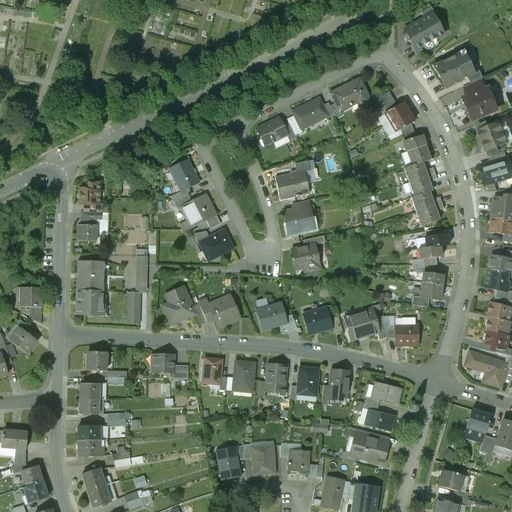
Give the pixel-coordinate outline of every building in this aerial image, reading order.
[(423,19),(432,14),(434,13),(431,8),(420,13),(423,19)] [(443,36),(432,14),(423,19),(404,30),(416,51),(443,36)] [(467,56),(464,50),(431,66),(435,72),(437,71),(445,88),(466,78),(474,74),(473,74),(465,57),(467,56)] [(501,70),(495,76),(501,82),(507,76),(501,70)] [(474,74),(466,78),(470,84),(479,79),(482,78),(479,71),(473,74),(474,74)] [(497,109),(484,77),(482,78),(479,79),(484,90),(467,97),(463,99),(473,121),(495,112),(497,109)] [(484,90),(479,79),(470,84),(463,87),(467,97),(484,90)] [(370,102),(360,80),(345,88),(344,87),(329,94),(334,104),(338,113),(339,112),(357,103),(359,107),(370,102)] [(375,112),(379,118),(397,107),(388,92),(371,102),(377,112),(375,112)] [(322,107),(318,100),(291,113),(293,116),(286,120),(289,125),(294,136),(301,133),(300,131),(327,118),(322,107)] [(328,104),(322,107),(327,118),(333,115),(329,107),(328,104)] [(334,104),(329,107),(333,115),(334,118),(340,115),(339,112),(338,113),(334,104)] [(377,119),(383,128),(407,113),(402,104),(397,107),(379,118),(377,119)] [(413,123),(407,113),(383,128),(390,142),(402,136),(400,131),(410,124),(413,123)] [(283,128),(279,118),(256,130),(264,147),(286,136),(287,136),(283,128)] [(475,126),(477,132),(488,128),(486,122),(475,126)] [(476,138),(478,143),(504,133),(499,123),(488,128),(477,132),(479,137),(476,138)] [(402,136),(412,131),(410,124),(400,131),(402,136)] [(289,125),(283,128),(287,136),(286,136),(289,142),(295,139),(294,136),(289,125)] [(412,131),(402,136),(404,142),(415,138),(412,131)] [(508,143),(504,133),(478,143),(481,149),(484,147),(486,152),(497,147),(508,143)] [(424,146),(421,136),(415,138),(404,142),(402,143),(405,152),(406,152),(424,146)] [(429,160),(424,146),(406,152),(411,166),(422,163),(429,160)] [(497,147),(486,152),(488,158),(493,156),(500,154),(497,147)] [(348,153),(351,159),(358,156),(355,150),(348,153)] [(494,162),(506,158),(505,153),(500,154),(493,156),(494,162)] [(511,178),(511,176),(506,158),(494,162),(479,166),(485,185),(485,186),(495,183),(511,178)] [(199,183),(188,160),(169,169),(181,192),(189,188),(199,183)] [(296,173),(275,178),(280,201),(307,195),(305,184),(307,184),(305,172),(309,171),(307,162),(294,165),(296,173)] [(403,169),(408,183),(424,178),(421,172),(425,171),(422,163),(411,166),(403,169)] [(421,172),(424,178),(435,174),(433,168),(425,171),(421,172)] [(437,180),(435,174),(424,178),(426,184),(429,183),(437,180)] [(426,184),(424,178),(408,183),(402,186),(405,195),(412,193),(413,197),(429,192),(431,191),(429,183),(426,184)] [(79,205),(83,205),(100,205),(100,183),(89,183),(89,189),(80,189),(79,205)] [(497,192),(495,183),(485,186),(485,185),(482,185),(484,193),(497,192)] [(189,188),(181,192),(171,197),(177,210),(181,208),(180,207),(191,202),(188,196),(192,194),(189,188)] [(413,197),(411,198),(416,213),(430,207),(428,201),(432,200),(429,192),(413,197)] [(216,216),(205,195),(191,202),(180,207),(181,208),(187,221),(179,225),(183,233),(206,221),(216,216)] [(428,201),(430,207),(441,204),(439,198),(432,200),(428,201)] [(511,198),(505,198),(505,200),(494,198),(493,204),(490,205),(490,210),(492,212),(492,219),(511,221),(511,198)] [(292,210),(310,207),(309,201),(291,204),(292,210)] [(361,214),(358,202),(351,203),(354,216),(361,214)] [(377,210),(375,204),(362,209),(363,214),(377,210)] [(443,210),(441,204),(430,207),(433,213),(436,212),(443,210)] [(101,205),(100,205),(83,205),(83,213),(101,213),(101,205)] [(313,219),(310,207),(292,210),(283,212),(287,235),(312,230),(310,220),(313,219)] [(430,207),(416,213),(421,227),(439,221),(436,212),(433,213),(430,207)] [(83,224),(96,224),(97,221),(101,221),(101,213),(83,213),(81,213),(81,227),(83,227),(83,224)] [(221,224),(216,216),(206,221),(211,230),(221,224)] [(503,242),(511,243),(511,221),(492,219),(490,233),(504,235),(503,242)] [(83,227),(81,227),(78,227),(78,242),(96,242),(96,224),(83,224),(83,227)] [(233,249),(224,230),(209,237),(198,243),(198,244),(199,243),(208,262),(233,249)] [(425,233),(426,239),(441,237),(440,230),(425,233)] [(194,235),(198,243),(209,237),(206,232),(194,235)] [(302,241),(304,247),(314,244),(314,245),(324,243),(323,236),(302,241)] [(448,246),(446,236),(441,237),(426,239),(424,239),(426,249),(439,247),(448,246)] [(304,247),(291,250),(296,271),(303,269),(304,273),(320,270),(314,245),(314,244),(304,247)] [(435,258),(441,258),(439,247),(426,249),(417,250),(419,261),(435,258)] [(148,257),(137,257),(136,293),(140,293),(147,293),(148,257)] [(488,270),(511,275),(511,273),(511,260),(505,259),(491,257),(488,270)] [(435,258),(419,261),(411,262),(411,266),(416,266),(436,266),(435,258)] [(76,291),(102,292),(103,263),(77,262),(76,291)] [(416,274),(423,275),(437,276),(436,266),(416,266),(416,274)] [(497,290),(508,293),(509,291),(511,275),(488,270),(485,288),(497,290)] [(423,275),(422,285),(442,287),(443,277),(437,276),(423,275)] [(440,302),(442,287),(422,285),(421,285),(419,299),(428,300),(440,302)] [(192,307),(183,288),(172,293),(175,300),(162,306),(171,326),(194,315),(195,315),(192,307)] [(42,289),(20,289),(20,308),(29,308),(29,314),(41,314),(42,289)] [(508,293),(497,290),(495,298),(505,301),(511,302),(511,291),(509,291),(508,293)] [(102,292),(76,291),(75,315),(103,316),(103,306),(102,306),(102,292)] [(127,323),(139,323),(140,293),(136,293),(127,293),(127,323)] [(239,318),(229,295),(208,304),(205,306),(210,317),(212,316),(215,322),(217,328),(239,318)] [(205,306),(208,304),(205,298),(197,302),(198,304),(206,323),(207,325),(215,322),(212,316),(210,317),(205,306)] [(427,308),(428,300),(419,299),(412,298),(411,306),(420,308),(427,308)] [(511,308),(503,306),(491,303),(491,304),(488,305),(487,310),(489,313),(488,317),(489,317),(509,322),(511,311),(511,308)] [(198,304),(192,307),(195,315),(194,315),(199,326),(206,323),(198,304)] [(280,304),(255,310),(261,331),(282,325),(286,324),(284,317),(280,304)] [(379,314),(380,305),(366,310),(366,313),(344,319),(350,342),(377,333),(378,333),(375,320),(380,319),(379,314)] [(326,309),(302,316),(308,336),(332,329),(329,320),(326,309)] [(41,314),(29,314),(29,319),(41,325),(41,314)] [(292,315),(284,317),(286,324),(282,325),(284,332),(296,328),(292,315)] [(337,317),(329,320),(332,329),(333,329),(334,335),(342,333),(337,317)] [(509,322),(489,317),(489,321),(486,322),(485,327),(487,330),(486,331),(488,331),(508,336),(511,323),(509,322)] [(380,319),(375,320),(378,333),(377,333),(379,341),(386,339),(382,327),(380,319)] [(417,347),(417,327),(415,327),(415,319),(395,319),(395,327),(395,339),(395,347),(417,347)] [(395,339),(395,327),(382,327),(386,339),(395,339)] [(26,335),(20,330),(10,343),(26,355),(36,341),(26,334),(26,335)] [(497,348),(506,350),(510,336),(508,336),(488,331),(487,334),(484,336),(483,341),(485,344),(485,345),(497,348)] [(0,354),(2,361),(9,359),(5,347),(0,334),(0,354)] [(5,347),(9,359),(15,357),(11,345),(5,347)] [(506,350),(497,348),(495,353),(508,356),(509,356),(511,351),(506,350)] [(106,353),(88,352),(87,371),(105,372),(106,353)] [(506,364),(469,353),(465,366),(486,372),(482,382),(500,388),(506,368),(507,365),(506,364)] [(173,356),(153,356),(153,373),(173,373),(173,366),(173,356)] [(221,360),(204,359),(201,384),(219,386),(220,378),(221,360)] [(244,363),(235,362),(233,379),(234,379),(233,392),(252,394),(255,365),(244,364),(244,363)] [(283,398),(286,367),(266,365),(265,382),(264,390),(265,390),(278,391),(278,397),(283,398)] [(188,366),(173,366),(173,373),(172,379),(187,380),(188,366)] [(318,370),(298,368),(297,387),(296,394),(297,394),(316,395),(318,370)] [(346,403),(349,373),(330,371),(329,387),(327,400),(328,400),(341,401),(341,403),(346,403)] [(226,392),(227,379),(220,378),(219,386),(219,391),(226,392)] [(234,379),(233,379),(227,379),(226,392),(233,392),(234,379)] [(402,391),(375,384),(371,398),(371,399),(379,402),(398,407),(402,391)] [(80,385),(80,400),(98,400),(99,385),(80,385)] [(366,397),(364,403),(378,407),(379,402),(371,399),(371,398),(366,397)] [(98,415),(98,400),(80,400),(79,415),(98,415)] [(364,403),(363,410),(367,411),(368,411),(376,413),(378,407),(364,403)] [(359,425),(391,433),(395,418),(376,413),(368,411),(367,411),(363,410),(361,417),(358,418),(357,422),(359,425)] [(490,416),(471,410),(466,428),(485,434),(490,416)] [(328,432),(328,419),(312,419),(312,432),(328,432)] [(511,451),(511,423),(503,420),(497,440),(495,447),(511,452),(511,451)] [(96,442),(99,442),(107,441),(107,428),(107,426),(106,426),(99,427),(99,434),(96,434),(96,442)] [(99,427),(77,427),(77,442),(96,442),(96,434),(99,434),(99,427)] [(355,436),(356,436),(385,443),(387,438),(357,430),(355,436)] [(27,433),(2,431),(2,432),(1,445),(1,449),(15,450),(25,451),(27,433)] [(385,443),(356,436),(351,455),(380,463),(385,443)] [(486,454),(491,438),(484,436),(479,452),(486,454)] [(495,447),(497,440),(491,438),(486,454),(483,462),(489,464),(495,447)] [(78,458),(102,457),(102,448),(99,448),(99,442),(96,442),(77,442),(78,458)] [(244,445),(234,447),(237,460),(243,460),(242,456),(244,445)] [(251,460),(251,453),(251,446),(244,445),(242,456),(243,460),(251,460)] [(280,458),(288,458),(288,451),(289,446),(280,445),(280,454),(280,458)] [(123,447),(117,448),(117,454),(112,455),(113,462),(125,460),(123,447)] [(234,447),(215,451),(220,481),(239,477),(237,460),(234,447)] [(262,452),(251,453),(251,460),(252,476),(275,474),(273,447),(262,448),(262,452)] [(25,464),(25,451),(15,450),(13,468),(25,464)] [(442,458),(449,463),(454,455),(447,450),(442,458)] [(309,453),(288,451),(288,458),(287,471),(299,472),(299,475),(306,475),(307,475),(308,466),(309,453)] [(27,470),(25,464),(13,468),(11,468),(13,475),(21,472),(27,470)] [(317,466),(308,466),(307,475),(306,475),(306,478),(316,478),(317,466)] [(21,472),(26,488),(42,483),(37,467),(27,470),(21,472)] [(82,475),(87,492),(104,486),(99,470),(82,475)] [(468,478),(442,472),(440,479),(441,479),(438,487),(454,491),(458,492),(458,491),(465,493),(468,478)] [(137,487),(147,484),(144,475),(134,479),(137,487)] [(343,481),(325,478),(320,508),(337,511),(340,495),(343,482),(343,481)] [(349,483),(343,482),(340,495),(347,496),(349,483)] [(47,499),(42,483),(26,488),(23,489),(26,497),(29,496),(32,504),(47,499)] [(110,503),(104,486),(87,492),(93,508),(110,503)] [(374,511),(377,488),(355,486),(354,489),(353,500),(352,510),(366,511),(365,511),(374,511)] [(454,491),(452,497),(466,500),(468,494),(465,493),(458,491),(458,492),(454,491)] [(124,498),(126,504),(142,499),(140,492),(124,498)] [(126,504),(128,511),(149,504),(146,497),(142,499),(126,504)] [(452,497),(451,503),(458,504),(458,505),(464,507),(466,500),(452,497)] [(451,503),(436,501),(433,511),(456,511),(458,505),(458,504),(451,503)]
